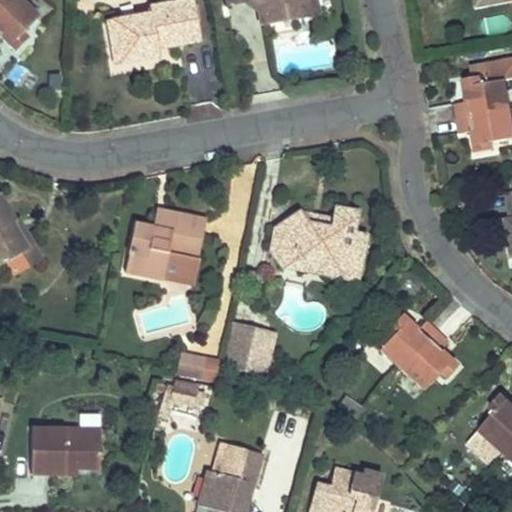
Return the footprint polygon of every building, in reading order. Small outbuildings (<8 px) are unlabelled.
[(10,32),(27,16),(10,0),(0,0),(0,48),(2,50),(15,37),(10,32)] [(193,41),(186,0),(180,0),(143,5),(145,16),(125,18),(109,21),(115,61),(153,56),(152,47),(151,43),(162,42),(162,45),(193,41)] [(224,0),(225,2),(236,0),(253,0),(258,20),(278,17),(277,11),(290,10),(295,1),(302,0),(224,0)] [(278,17),(311,12),(308,0),(302,0),(295,1),(290,10),(277,11),(278,17)] [(511,0),(474,0),(476,9),(511,1),(511,0)] [(115,61),(109,21),(102,22),(108,62),(115,61)] [(511,134),(500,77),(511,75),(507,55),(471,62),(473,73),(467,74),(459,76),(463,98),(452,101),(457,129),(468,127),(473,151),(491,147),(489,139),(511,134)] [(473,73),(471,62),(465,63),(467,74),(473,73)] [(16,217),(0,184),(0,255),(3,254),(22,246),(11,220),(16,217)] [(165,204),(158,202),(153,219),(161,221),(165,204)] [(204,214),(165,204),(161,221),(153,219),(134,214),(120,268),(159,278),(167,249),(193,256),(204,214)] [(358,283),(368,234),(354,232),(358,211),(334,206),(332,217),(330,225),(307,220),(296,210),(272,227),(267,252),(281,268),(295,260),(333,267),(342,280),(358,283)] [(332,217),(296,210),(307,220),(330,225),(332,217)] [(22,246),(3,254),(11,273),(42,257),(23,221),(20,223),(16,217),(11,220),(22,246)] [(295,260),(281,268),(342,280),(333,267),(295,260)] [(392,329),(375,348),(416,389),(435,368),(442,374),(453,360),(437,344),(443,339),(420,318),(414,324),(398,310),(386,323),(392,329)] [(276,330),(234,323),(226,367),(268,375),(276,330)] [(217,375),(219,360),(181,356),(179,371),(217,375)] [(201,384),(176,380),(173,404),(197,407),(201,384)] [(497,408),(483,424),(511,452),(511,394),(503,387),(490,401),(497,408)] [(26,426),(26,470),(56,471),(56,465),(70,465),(93,465),(94,427),(26,426)] [(252,483),(262,453),(219,441),(211,471),(205,470),(194,504),(210,508),(209,511),(240,511),(237,511),(245,481),(252,483)] [(372,511),(382,473),(362,468),(360,473),(335,467),(330,484),(316,481),(309,505),(324,508),(323,511),(372,511)] [(245,481),(237,511),(240,511),(245,511),(252,483),(245,481)]
